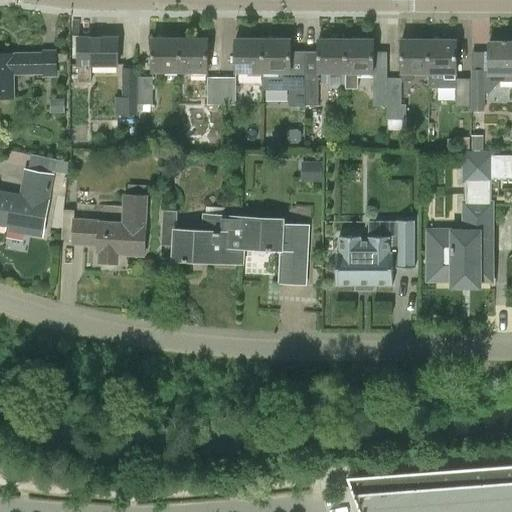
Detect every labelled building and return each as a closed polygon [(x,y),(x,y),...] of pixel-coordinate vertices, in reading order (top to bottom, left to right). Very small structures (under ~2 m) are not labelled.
[(77,39),(77,66),(77,83),(92,83),(92,66),(118,66),(118,39),(77,39)] [(152,72),(181,72),(181,39),(153,39),(152,72)] [(207,73),(208,39),(181,39),(181,72),(207,73)] [(262,73),(262,40),(235,40),(235,72),(262,73)] [(290,40),(262,40),(262,73),(262,89),(291,90),(291,105),(305,105),(305,79),(305,51),(290,51),(290,40)] [(346,72),(346,40),(319,40),(319,72),(346,72)] [(358,72),(373,73),(373,40),(346,40),(346,72),(346,89),(357,89),(358,72)] [(413,72),(429,72),(430,40),(402,40),(402,72),(402,81),(413,81),(413,72)] [(472,79),(457,79),(458,40),(430,40),(429,72),(429,88),(458,88),(458,106),(471,106),(472,79)] [(511,41),(489,42),(490,74),(490,79),(502,79),(502,81),(511,81),(511,41)] [(0,98),(13,98),(13,74),(42,74),(42,76),(56,76),(56,52),(42,52),(42,55),(11,55),(0,54),(0,98)] [(138,116),(138,68),(123,68),(123,97),(116,97),(116,115),(138,116)] [(472,79),(471,106),(471,111),(485,111),(485,70),(472,70),(472,79)] [(138,104),(153,104),(153,78),(138,78),(138,104)] [(222,105),(221,78),(208,78),(208,104),(222,105)] [(235,78),(221,78),(222,105),(235,105),(235,78)] [(305,79),(305,105),(318,105),(318,79),(305,79)] [(387,105),(387,79),(373,79),(373,105),(387,105)] [(401,79),(387,79),(387,105),(401,105),(401,79)] [(401,105),(387,105),(387,119),(407,119),(407,104),(401,104),(401,105)] [(466,241),(431,241),(431,279),(454,279),(454,285),(461,285),(461,286),(462,286),(462,283),(471,283),(471,286),(472,286),(472,285),(479,285),(479,279),(490,279),(490,205),(485,205),(485,180),(511,179),(511,155),(466,155),(466,241)] [(43,236),(53,176),(27,172),(23,197),(0,192),(0,225),(11,227),(10,231),(43,236)] [(144,255),(145,224),(147,197),(125,195),(124,223),(75,220),(74,244),(99,245),(99,252),(100,253),(100,262),(117,263),(117,253),(144,255)] [(174,261),(211,263),(214,233),(224,233),(225,217),(205,216),(205,232),(177,231),(178,212),(163,211),(161,246),(175,246),(174,261)] [(244,218),(225,217),(224,233),(214,233),(211,263),(242,264),(243,248),(244,218)] [(281,250),(283,225),(283,220),(244,218),(243,248),(281,250)] [(338,285),(338,284),(391,284),(391,285),(393,285),(393,267),(397,267),(397,268),(415,269),(415,267),(414,267),(414,222),(415,222),(415,220),(397,220),(397,222),(398,222),(398,238),(391,238),(391,236),(368,236),(368,238),(369,238),(369,240),(361,240),(361,238),(362,238),(362,236),(339,236),(339,238),(340,238),(340,252),(339,252),(339,251),(337,251),(337,285),(338,285)] [(305,285),(308,226),(283,225),(281,250),(280,284),(305,285)] [(511,511),(511,466),(348,479),(361,511),(511,511)]
